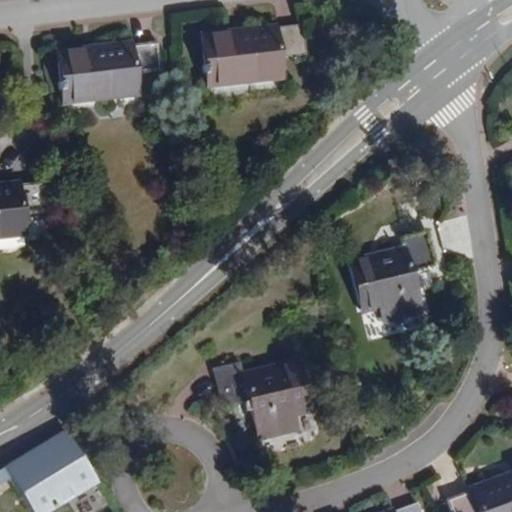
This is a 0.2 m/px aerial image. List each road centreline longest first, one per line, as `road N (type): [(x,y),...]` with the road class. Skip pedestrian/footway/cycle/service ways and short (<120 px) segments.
road 1 (residential): [(279,511),(410,464),(465,408),(491,339),(490,277),(450,73)]
road 2 (tertiary): [(434,52),(362,112),(203,279)]
road 3 (tertiary): [(203,279),(450,73)]
road 4 (tertiary): [(0,433),(100,370),(203,279)]
road 5 (residential): [(125,511),(112,479),(122,442),(153,419),(208,429)]
road 6 (residential): [(0,15),(140,0)]
